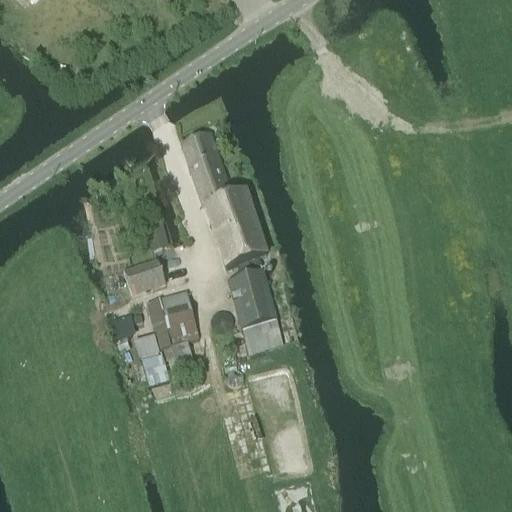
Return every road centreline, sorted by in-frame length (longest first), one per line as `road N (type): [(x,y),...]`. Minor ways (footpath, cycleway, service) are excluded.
road 1 (track): [(420,511),(330,82),(436,132),(511,116)]
road 2 (tertiary): [(303,0),(0,202)]
